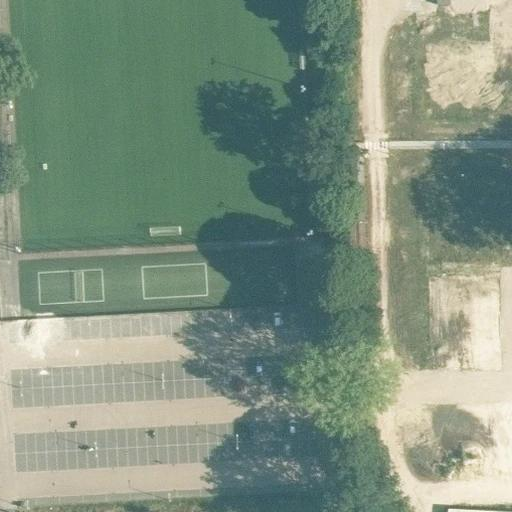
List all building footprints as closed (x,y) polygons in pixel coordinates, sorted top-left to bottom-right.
[(477,21),(427,24),(429,50),(444,49),(453,49),(453,62),(480,60),(480,59),(479,47),(484,47),(482,21),(477,21)] [(445,75),(430,76),(431,101),(471,99),(482,98),(482,99),(491,99),(489,59),(480,59),(480,60),(453,62),(454,75),(445,75)] [(471,99),(431,101),(433,126),(483,123),(482,99),(482,98),(471,99)] [(474,161),(441,162),(441,176),(441,177),(454,177),(454,189),(455,189),(475,189),(474,161)] [(507,161),(474,161),(475,189),(494,189),(495,189),(495,177),(507,177),(507,176),(507,161)] [(495,189),(494,189),(494,202),(511,202),(511,175),(507,176),(507,177),(495,177),(495,189)] [(441,176),(427,176),(427,203),(455,203),(455,189),(454,189),(454,177),(441,177),(441,176)] [(511,202),(494,202),(494,228),(511,227),(511,202)] [(455,203),(427,203),(428,228),(455,228),(455,203)] [(511,227),(494,228),(494,238),(494,255),(511,254),(511,227)] [(455,228),(428,228),(428,255),(455,255),(455,239),(455,228)] [(494,280),(438,281),(438,307),(454,307),(463,307),(463,320),(494,319),(494,318),(494,280)] [(454,332),(439,333),(439,359),(499,358),(499,318),(494,318),(494,319),(463,320),(463,332),(454,332)] [(472,372),(464,372),(464,384),(472,384),(472,372)] [(494,372),(486,372),(486,384),(494,384),(494,372)] [(502,372),(494,372),(494,384),(502,384),(502,372)] [(511,410),(493,410),(493,415),(494,415),(495,460),(511,460),(511,410)] [(473,415),(439,415),(439,444),(450,444),(450,461),(473,461),(473,415)] [(493,415),(473,415),(473,461),(495,460),(494,415),(493,415)]
